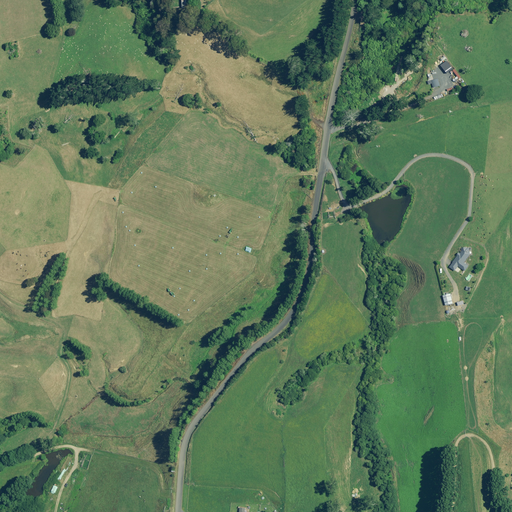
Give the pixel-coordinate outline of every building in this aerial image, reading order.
[(192,7),(191,0),(183,0),(184,8),(192,7)] [(451,72),(447,63),(442,65),(447,74),(451,72)] [(441,86),(439,79),(432,81),(434,88),(441,86)] [(453,262),(454,263),(450,268),(455,272),(459,267),(466,272),(470,266),(465,262),(470,255),(471,248),(469,248),(463,248),(463,251),(453,262)] [(454,304),(452,294),(444,296),(447,306),(454,304)]
